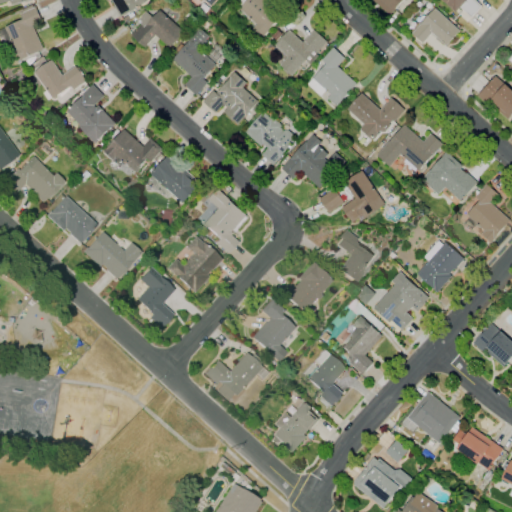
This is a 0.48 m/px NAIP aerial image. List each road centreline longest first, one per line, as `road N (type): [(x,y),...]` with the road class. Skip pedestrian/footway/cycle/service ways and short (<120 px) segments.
road 1 (residential): [(0,212),(322,511)]
road 2 (residential): [(511,261),(346,444),(305,511)]
road 3 (residential): [(69,0),(107,55),(293,225)]
road 4 (tertiary): [(338,0),(511,157)]
road 5 (residential): [(293,225),(168,371)]
